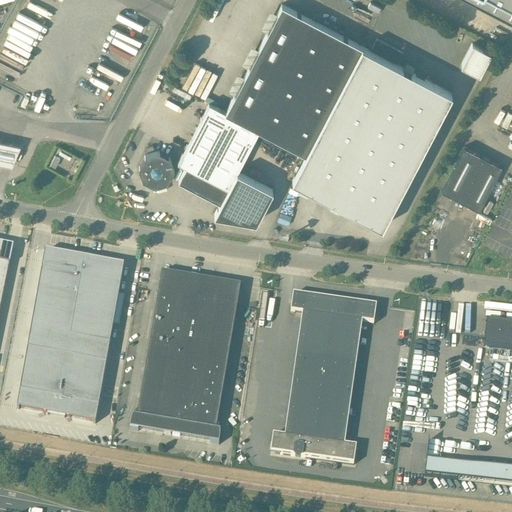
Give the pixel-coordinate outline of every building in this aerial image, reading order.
[(511,0),(477,0),(511,18),(511,16),(511,0)] [(155,186),(168,182),(174,170),(173,166),(181,163),(186,166),(179,180),(220,202),(214,213),(256,220),(273,189),(237,170),(259,129),(306,153),(292,179),(382,226),(452,92),(397,64),(403,52),(377,38),(371,50),(282,3),(225,111),(209,102),(180,158),(172,160),(170,157),(158,150),(145,154),(139,166),(143,179),(155,186)] [(463,65),(483,74),(494,51),(474,42),(463,65)] [(0,144),(0,165),(11,168),(18,149),(0,144)] [(441,190),(479,210),(502,165),(464,146),(441,190)] [(55,167),(60,158),(55,155),(50,164),(55,167)] [(0,311),(9,266),(10,266),(13,248),(0,245),(0,311)] [(45,255),(17,408),(48,414),(64,417),(96,423),(123,269),(45,255)] [(130,426),(129,430),(138,432),(139,428),(169,433),(170,434),(170,435),(171,435),(172,435),(173,436),(174,436),(175,436),(176,436),(178,436),(179,436),(180,436),(181,435),(211,440),(210,444),(219,446),(219,442),(219,440),(220,439),(220,438),(220,437),(220,436),(220,435),(220,434),(219,433),(219,432),(219,431),(219,430),(219,429),(218,428),(218,427),(217,426),(217,425),(237,307),(158,293),(147,357),(143,380),(138,412),(137,412),(136,413),(136,414),(135,415),(134,416),(134,417),(133,417),(133,418),(132,419),(132,420),(131,421),(131,422),(131,423),(131,424),(130,425),(130,426)] [(305,315),(296,383),(288,438),(273,436),(271,454),(353,466),(356,448),(341,446),(349,391),(359,323),(374,325),(376,307),(293,295),(290,313),(305,315)] [(511,350),(511,323),(486,321),(483,347),(511,350)] [(511,470),(426,461),(424,477),(511,486),(511,470)]
